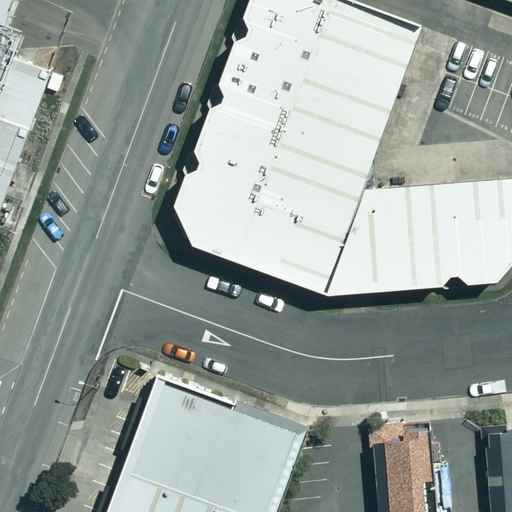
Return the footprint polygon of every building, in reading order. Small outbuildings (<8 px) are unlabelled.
[(0,0),(0,54),(10,58),(31,0),(0,0)] [(495,278),(511,259),(511,176),(376,188),(374,161),(424,26),(357,0),(246,0),(241,13),(247,25),(244,33),(232,38),(217,80),(222,91),(220,99),(208,104),(192,147),(198,158),(195,166),(183,170),(171,200),(188,240),(326,291),(440,282),(449,272),(457,272),(466,280),(495,278)] [(0,54),(0,229),(4,231),(60,77),(10,58),(0,54)] [(284,511),(312,437),(166,384),(119,511),(284,511)] [(370,458),(382,457),(384,511),(439,511),(437,432),(369,434),(370,458)] [(511,511),(511,437),(491,439),(494,511),(511,511)]
